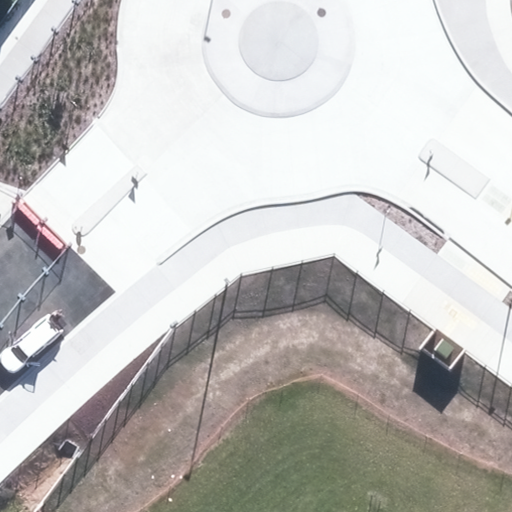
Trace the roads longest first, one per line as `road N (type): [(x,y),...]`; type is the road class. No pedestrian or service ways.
road 1 (tertiary): [(179,131),(33,273)]
road 2 (residential): [(511,251),(401,166),(344,150)]
road 3 (tertiary): [(344,150),(303,167),(258,169),(215,157),(179,131)]
road 4 (residential): [(405,42),(464,117),(511,157)]
road 5 (tertiary): [(179,131),(155,97),(143,57),(149,0)]
road 6 (tertiary): [(405,42),(388,103),(344,150)]
